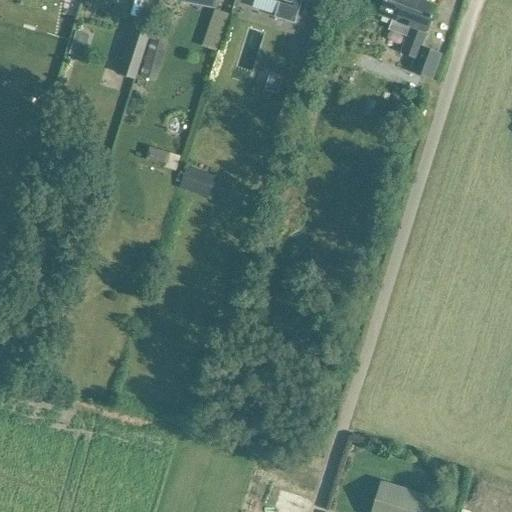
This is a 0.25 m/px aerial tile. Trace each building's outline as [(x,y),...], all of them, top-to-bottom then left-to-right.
[(279,0),(275,17),(295,23),(302,0),(300,0),(279,0)] [(421,0),(384,0),(382,6),(379,14),(411,26),(401,52),(415,57),(410,71),(431,78),(440,54),(421,46),(436,5),(421,0)] [(135,26),(119,75),(135,79),(150,31),(135,26)] [(151,42),(141,76),(156,81),(166,46),(151,42)] [(169,153),(148,147),(144,160),(166,166),(169,153)] [(189,166),(181,188),(209,198),(217,176),(189,166)] [(426,511),(431,497),(413,492),(412,494),(405,491),(405,489),(382,482),(372,511),(426,511)]
